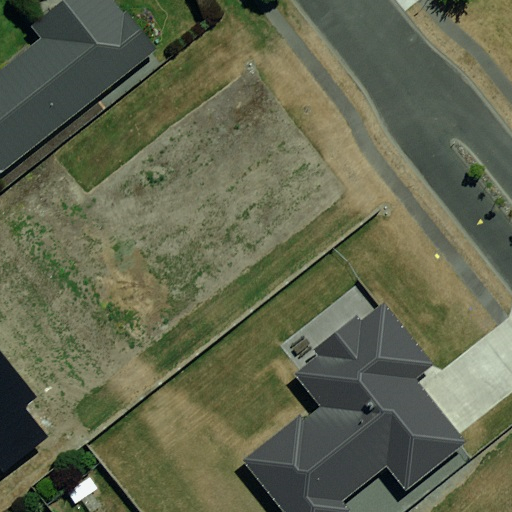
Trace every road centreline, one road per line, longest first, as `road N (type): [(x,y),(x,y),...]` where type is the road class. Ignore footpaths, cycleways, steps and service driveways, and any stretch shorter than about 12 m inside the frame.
road 1 (residential): [(511,261),(424,154),(418,105)]
road 2 (residential): [(335,0),(418,105)]
road 3 (residential): [(418,105),(469,119),(511,173)]
